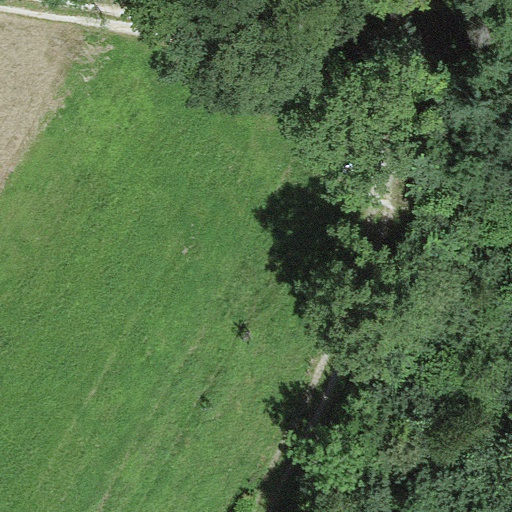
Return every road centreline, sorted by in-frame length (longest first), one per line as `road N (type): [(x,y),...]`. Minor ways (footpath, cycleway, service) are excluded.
road 1 (track): [(30,0),(272,63),(395,170)]
road 2 (track): [(395,170),(264,511)]
road 3 (track): [(395,170),(422,68),(422,0)]
